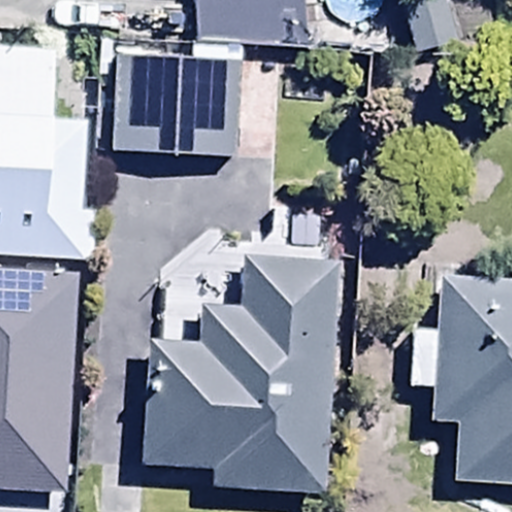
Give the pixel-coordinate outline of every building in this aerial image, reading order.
[(298,56),(295,0),(191,0),(194,60),(298,56)] [(439,0),(421,0),(392,11),(414,70),(459,54),(439,0)] [(0,272),(89,277),(92,225),(75,224),(80,138),(51,136),(55,65),(0,62),(0,272)] [(107,65),(103,168),(229,172),(233,70),(107,65)] [(318,510),(330,281),(239,277),(236,335),(202,333),(201,366),(142,363),(136,481),(209,485),(208,504),(318,510)] [(450,503),(511,508),(511,296),(432,290),(427,344),(408,343),(404,403),(425,405),(422,440),(454,442),(450,503)] [(0,385),(0,465),(55,471),(63,391),(0,385)]
